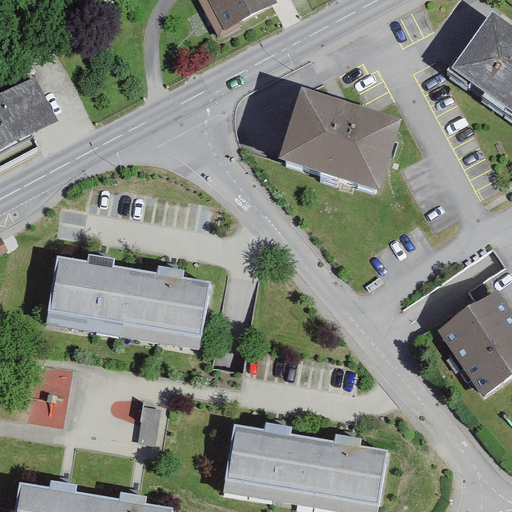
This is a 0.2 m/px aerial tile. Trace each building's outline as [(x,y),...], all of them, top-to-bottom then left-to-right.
[(202,0),(198,2),(217,41),(279,10),(273,0),(202,0)] [(511,28),(500,20),(457,77),(511,118),(511,28)] [(0,155),(56,126),(32,83),(0,100),(0,155)] [(408,135),(308,104),(288,171),(388,201),(408,135)] [(208,350),(217,294),(187,289),(95,274),(63,269),(54,325),(208,350)] [(511,385),(511,315),(500,298),(442,339),(487,403),(511,385)] [(146,402),(141,440),(159,442),(163,404),(146,402)] [(369,511),(381,511),(391,458),(364,453),(270,438),(237,433),(228,489),(369,511)] [(144,511),(55,497),(23,492),(19,511),(144,511)]
